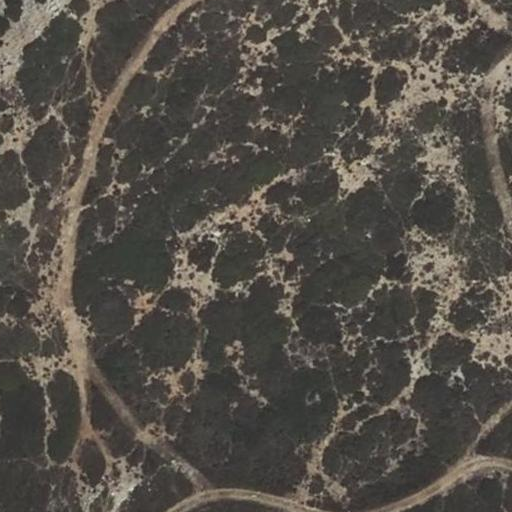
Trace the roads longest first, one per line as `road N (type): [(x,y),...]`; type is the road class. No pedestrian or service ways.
road 1 (track): [(388,511),(467,469),(511,477)]
road 2 (track): [(193,511),(224,496),(318,511)]
